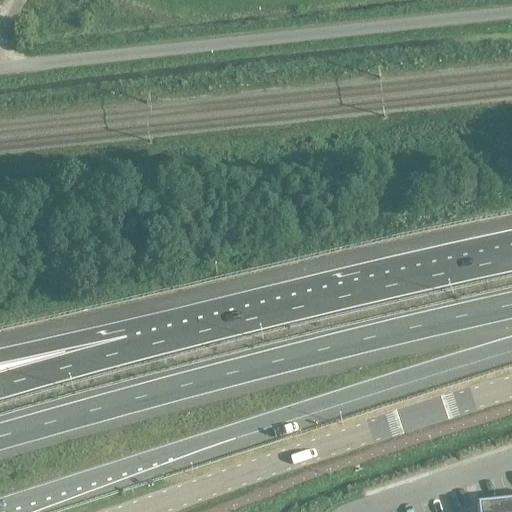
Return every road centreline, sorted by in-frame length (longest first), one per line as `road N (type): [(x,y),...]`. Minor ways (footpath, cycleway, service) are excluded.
road 1 (motorway): [(1,511),(511,346)]
road 2 (motorway): [(0,437),(511,305)]
road 3 (unclassified): [(0,68),(511,12)]
road 4 (secondary): [(129,511),(511,388)]
road 5 (motorway): [(511,259),(128,350)]
road 6 (motorway): [(128,350),(0,387)]
road 7 (motorway): [(128,350),(0,363)]
